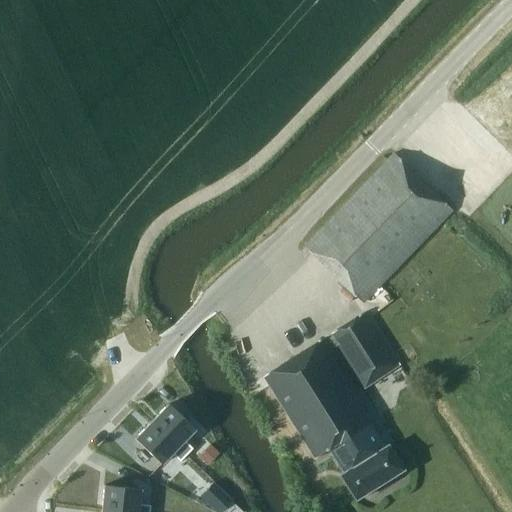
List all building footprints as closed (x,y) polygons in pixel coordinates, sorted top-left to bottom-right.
[(453,211),(395,153),(305,246),(363,303),(453,211)] [(401,365),(367,311),(265,377),(317,459),(331,449),(346,473),(343,476),(358,500),(406,470),(390,446),(387,448),(371,425),(378,420),(360,391),(401,365)] [(168,404),(151,422),(186,455),(192,449),(184,441),(190,434),(194,430),(168,404)] [(151,422),(134,439),(161,465),(162,463),(171,454),(180,462),(186,455),(151,422)] [(219,454),(210,445),(198,457),(207,466),(219,454)] [(200,497),(215,511),(222,511),(232,503),(232,502),(233,502),(213,483),(200,497)] [(104,486),(101,510),(128,511),(149,511),(150,506),(138,504),(140,489),(104,486)]
